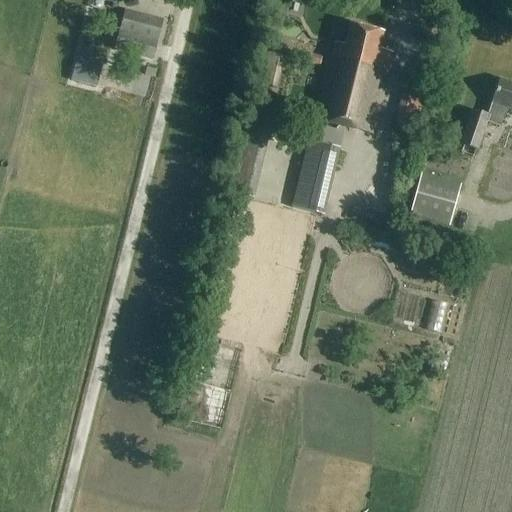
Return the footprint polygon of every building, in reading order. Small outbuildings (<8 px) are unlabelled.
[(153,61),(163,21),(124,11),(113,51),(153,61)] [(379,49),(384,33),(351,24),(345,46),(336,43),(332,58),(326,57),(310,120),(371,136),(393,53),(379,49)] [(82,42),(80,50),(87,52),(89,44),(82,42)] [(79,55),(72,82),(95,88),(101,67),(88,63),(89,57),(79,55)] [(258,88),(276,92),(284,59),(266,55),(258,88)] [(320,67),(322,57),(310,55),(308,64),(320,67)] [(36,89),(63,95),(67,81),(40,74),(36,89)] [(511,108),(511,81),(501,78),(489,108),(487,116),(472,111),(471,114),(464,136),(460,146),(477,152),(480,141),(486,124),(496,128),(501,113),(504,105),(511,108)] [(273,133),(277,113),(255,108),(250,128),(273,133)] [(254,200),(269,133),(247,128),(231,194),(254,200)] [(291,209),(321,216),(337,149),(307,142),(291,209)] [(458,188),(418,177),(408,216),(415,218),(421,219),(447,227),(458,188)] [(373,238),(371,247),(386,251),(388,241),(373,238)] [(391,339),(406,343),(413,309),(398,306),(391,339)] [(173,382),(186,388),(194,370),(181,364),(173,382)]
